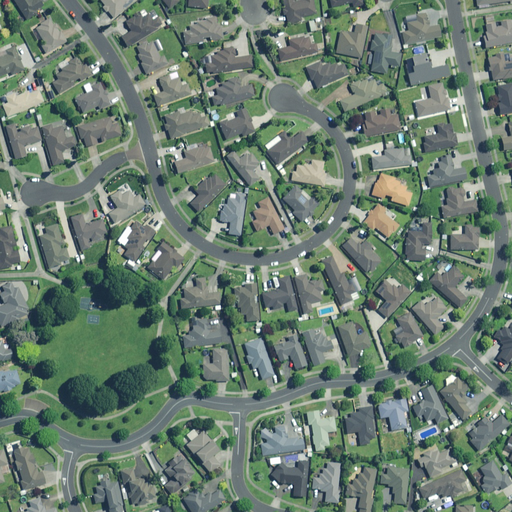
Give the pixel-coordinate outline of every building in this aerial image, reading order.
[(40,0),(14,0),(27,20),(38,13),(36,10),(44,5),(40,0)] [(100,0),(105,5),(102,7),(106,12),(108,11),(113,18),(135,0),(100,0)] [(162,0),(170,9),(180,2),(178,0),(162,0)] [(189,0),(189,6),(208,8),(208,0),(189,0)] [(317,14),(313,0),(303,0),(294,2),(293,0),(282,0),(284,9),(281,9),(283,15),(286,14),(288,24),(302,21),(301,17),(317,14)] [(144,10),(140,12),(139,11),(133,15),(134,17),(125,22),(131,32),(122,37),(128,48),(158,29),(157,28),(163,25),(154,11),(147,16),(144,10)] [(429,26),(427,13),(416,15),(417,21),(407,23),(408,31),(402,32),(404,44),(417,42),(417,45),(426,44),(425,40),(441,37),(439,25),(429,26)] [(218,27),(216,17),(205,19),(206,21),(196,23),(196,25),(190,26),(190,31),(183,32),(186,45),(202,42),(202,38),(210,37),(211,41),(223,39),(221,27),(218,27)] [(331,17),(325,18),(326,26),(333,25),(331,17)] [(40,24),(41,26),(36,29),(45,44),(41,46),(45,54),(48,52),(67,41),(54,19),(49,22),(48,19),(40,24)] [(317,30),(315,20),(309,22),(311,32),(317,30)] [(511,27),(511,20),(501,22),(502,26),(496,27),(495,23),(486,25),(488,36),(484,37),(486,48),(511,42),(511,27)] [(368,27),(356,24),(354,33),(341,31),(336,53),(362,58),(368,27)] [(392,46),(390,46),(392,35),(382,34),(382,35),(374,34),(373,41),(372,41),(370,50),(374,51),(371,71),(387,74),(388,65),(399,67),(401,54),(391,52),(392,46)] [(304,38),(304,37),(289,40),(290,47),(278,49),(280,61),(318,53),(316,44),(311,45),(309,37),(304,38)] [(154,41),(153,42),(147,45),(146,43),(137,47),(140,54),(137,55),(141,63),(141,64),(146,75),(168,64),(164,56),(160,58),(158,52),(159,51),(154,41)] [(0,82),(13,78),(12,75),(24,70),(15,46),(4,51),(4,48),(0,49),(0,82)] [(222,49),(223,51),(216,52),(217,55),(210,56),(211,63),(205,64),(207,73),(213,72),(213,74),(253,67),(251,55),(234,58),(234,55),(236,55),(234,47),(222,49)] [(430,69),(426,54),(412,58),(415,66),(413,67),(415,73),(408,75),(411,85),(450,75),(447,65),(430,69)] [(488,57),(490,65),(488,65),(489,72),(491,72),(492,80),(511,77),(511,61),(505,62),(504,54),(488,57)] [(82,66),(77,57),(68,63),(69,65),(61,69),(62,72),(56,75),(58,79),(52,83),(59,95),(74,86),(72,82),(79,78),(81,81),(92,75),(86,64),(82,66)] [(322,66),(320,62),(306,67),(312,81),(313,80),(317,89),(350,76),(345,64),(338,67),(336,61),(322,66)] [(171,81),(169,75),(159,79),(163,92),(153,95),(157,107),(191,95),(188,84),(182,86),(179,78),(171,81)] [(240,85),(241,84),(239,77),(222,82),(223,87),(216,89),(218,95),(212,97),(215,107),(255,96),(252,85),(242,87),(240,88),(240,85)] [(377,86),(375,80),(368,83),(366,78),(349,85),(354,95),(340,101),(344,112),(376,99),(375,97),(387,92),(384,84),(377,86)] [(110,105),(100,83),(91,88),(92,91),(75,99),(82,113),(98,106),(99,109),(110,105)] [(444,90),(442,83),(428,86),(431,99),(415,102),(418,117),(450,110),(446,90),(444,90)] [(511,83),(497,87),(499,102),(498,103),(500,115),(511,113),(511,83)] [(43,101),(39,90),(30,94),(29,91),(18,96),(17,92),(5,97),(8,103),(2,105),(7,117),(43,101)] [(255,131),(246,109),(236,112),(238,117),(228,121),(227,120),(219,123),(226,140),(242,134),(243,136),(255,131)] [(391,116),(390,109),(380,111),(381,115),(376,116),(375,112),(364,114),(366,124),(362,125),(364,136),(401,131),(398,115),(391,116)] [(193,116),(192,111),(180,115),(179,112),(164,116),(166,123),(164,124),(166,129),(167,129),(170,138),(210,126),(205,113),(193,116)] [(112,125),(110,118),(77,126),(80,138),(83,137),(85,146),(97,144),(96,139),(100,138),(101,141),(121,136),(118,124),(112,125)] [(511,122),(508,123),(511,137),(501,138),(504,150),(511,148),(511,122)] [(453,134),(451,123),(436,126),(438,134),(424,137),(425,143),(423,143),(425,152),(458,145),(455,134),(453,134)] [(17,133),(14,124),(6,126),(15,159),(26,156),(24,147),(42,141),(38,128),(31,130),(30,126),(20,129),(21,132),(17,133)] [(52,129),(51,125),(42,128),(53,166),(64,162),(61,151),(76,147),(73,137),(66,139),(62,126),(52,129)] [(309,141),(302,132),(291,140),(285,132),(278,137),(281,141),(267,151),(278,165),(309,141)] [(215,162),(210,144),(184,152),(186,159),(174,162),(177,173),(215,162)] [(406,156),(405,148),(384,150),(385,156),(372,158),(373,170),(412,165),(411,156),(406,156)] [(253,171),(257,168),(256,166),(259,163),(249,150),(239,158),(233,151),(226,156),(250,186),(259,179),(253,171)] [(453,162),(452,162),(450,156),(441,157),(442,162),(438,162),(439,169),(433,170),(434,175),(427,176),(429,187),(466,179),(464,168),(453,170),(453,167),(454,167),(453,162)] [(296,172),(293,171),(291,181),(324,185),(326,174),(324,173),(324,170),(323,170),(324,161),(303,159),(302,166),(297,165),(296,172)] [(377,180),(376,184),(374,184),(371,196),(384,200),(385,196),(392,198),(391,201),(409,206),(412,194),(406,192),(407,186),(401,185),(402,182),(395,180),(396,177),(380,173),(378,180),(377,180)] [(215,174),(210,179),(206,175),(196,186),(198,188),(195,190),(199,195),(190,204),(199,212),(226,185),(215,174)] [(311,199),(296,185),(283,199),(295,210),(292,213),(302,222),(309,215),(310,216),(322,204),(314,196),(311,199)] [(446,189),(447,191),(448,199),(446,199),(447,206),(441,206),(443,218),(478,212),(476,200),(464,202),(463,197),(465,196),(464,188),(457,189),(457,187),(446,189)] [(122,195),(119,190),(110,197),(117,208),(109,214),(115,224),(145,204),(139,195),(134,198),(129,191),(122,195)] [(246,195),(236,193),(235,199),(228,198),(227,205),(223,205),(221,221),(230,222),(228,234),(240,236),(246,195)] [(284,229),(269,198),(258,203),(260,208),(253,212),(257,220),(252,222),(256,231),(269,225),(273,235),(284,229)] [(386,210),(378,204),(363,223),(372,230),(374,227),(389,238),(399,225),(383,213),(386,210)] [(81,251),(90,248),(88,239),(91,238),(92,241),(101,238),(100,235),(107,233),(102,219),(85,224),(82,214),(71,218),(81,251)] [(127,237),(126,236),(125,238),(128,241),(124,247),(128,249),(124,255),(135,263),(145,248),(142,245),(146,239),(149,241),(155,231),(146,225),(144,228),(136,222),(130,230),(131,231),(127,237)] [(408,263),(408,260),(425,261),(426,245),(432,246),(433,223),(422,223),(422,232),(408,231),(408,238),(406,238),(405,255),(407,255),(406,260),(405,260),(405,263),(408,263)] [(63,245),(57,224),(45,228),(47,234),(39,236),(49,269),(61,265),(60,262),(70,259),(66,248),(61,250),(60,246),(63,245)] [(16,247),(12,226),(0,228),(0,269),(11,267),(11,264),(20,262),(18,251),(13,252),(12,248),(16,247)] [(479,227),(465,226),(464,235),(451,235),(451,249),(478,250),(479,227)] [(358,246),(351,238),(342,246),(367,274),(381,261),(371,250),(372,248),(365,240),(358,246)] [(184,259),(163,242),(157,250),(158,251),(151,259),(153,261),(147,267),(163,280),(173,267),(175,269),(184,259)] [(341,306),(359,298),(357,292),(359,291),(353,277),(347,280),(344,273),(340,274),(332,257),(321,262),(341,306)] [(466,277),(454,266),(449,273),(447,271),(442,277),(437,272),(429,281),(461,309),(469,301),(455,289),(466,277)] [(314,318),(313,312),(311,304),(322,301),(320,292),(325,291),(322,279),(309,283),(307,275),(295,278),(304,314),(301,315),(302,318),(298,319),(299,322),(314,318)] [(297,310),(289,277),(277,280),(280,289),(262,293),(266,308),(272,307),(273,310),(283,307),(282,304),(286,303),(288,312),(297,310)] [(181,309),(214,305),(215,311),(221,310),(220,304),(221,304),(220,292),(208,294),(206,278),(195,279),(196,287),(184,289),(185,299),(180,299),(181,309)] [(393,285),(392,286),(385,281),(376,292),(386,301),(378,311),(387,318),(410,291),(402,284),(398,289),(393,285)] [(0,324),(1,327),(6,325),(7,327),(19,321),(18,319),(31,313),(18,287),(14,289),(11,282),(2,287),(4,291),(0,293),(0,295),(5,305),(0,306),(0,324)] [(257,295),(256,284),(244,285),(244,288),(235,289),(237,307),(240,307),(241,315),(246,315),(247,322),(260,321),(258,308),(255,308),(254,296),(257,295)] [(92,298),(81,298),(80,310),(91,311),(92,298)] [(448,310),(437,298),(431,303),(430,301),(425,306),(421,302),(412,309),(435,336),(444,328),(437,319),(448,310)] [(424,336),(410,312),(397,320),(403,332),(395,337),(398,343),(400,341),(404,347),(424,336)] [(211,332),(210,318),(197,320),(197,326),(192,326),(191,323),(183,324),(183,328),(181,328),(184,348),(227,343),(225,330),(211,332)] [(357,336),(352,322),(338,327),(348,357),(360,353),(360,351),(372,347),(367,333),(357,336)] [(499,343),(502,345),(499,349),(502,351),(497,359),(507,365),(511,356),(511,325),(509,330),(504,327),(501,332),(498,330),(494,337),(500,341),(499,343)] [(326,336),(323,338),(321,333),(315,335),(314,330),(303,333),(314,366),(325,362),(322,353),(334,349),(331,340),(328,341),(326,336)] [(291,361),(292,360),(295,369),(307,365),(297,335),(288,338),(289,341),(274,346),(279,362),(290,358),(291,361)] [(0,338),(0,363),(11,360),(12,364),(16,363),(14,359),(16,358),(13,348),(10,349),(6,337),(0,338)] [(274,376),(262,339),(245,344),(248,355),(246,356),(249,364),(251,363),(253,369),(258,367),(262,380),(274,376)] [(229,381),(228,349),(212,349),(213,364),(203,364),(203,380),(215,380),(215,381),(229,381)] [(0,391),(3,391),(3,392),(11,390),(11,388),(15,387),(14,386),(20,384),(16,370),(10,372),(9,369),(0,372),(0,391)] [(461,419),(471,412),(465,405),(467,403),(463,398),(467,395),(465,392),(470,388),(460,376),(439,392),(461,419)] [(448,419),(432,385),(421,390),(425,400),(413,406),(418,417),(423,415),(429,426),(436,422),(437,424),(448,419)] [(392,431),(406,428),(407,433),(412,432),(411,426),(407,427),(404,412),(408,411),(406,398),(378,405),(381,418),(389,417),(392,431)] [(375,438),(371,407),(358,409),(359,413),(350,414),(350,417),(345,418),(347,433),(358,432),(360,445),(370,444),(369,439),(375,438)] [(312,425),(314,436),(312,436),(314,445),(315,445),(316,451),(324,450),(324,446),(329,446),(327,432),(336,431),(334,417),(320,419),(319,411),(307,413),(309,425),(312,425)] [(479,452),(501,432),(503,435),(507,432),(504,429),(509,424),(501,416),(492,424),(486,417),(477,425),(478,426),(469,435),(472,438),(470,441),(479,452)] [(453,425),(443,430),(444,433),(455,428),(453,425)] [(311,449),(305,450),(304,437),(287,439),(285,426),(275,427),(276,433),(270,433),(271,438),(266,439),(267,443),(261,444),(262,455),(303,450),(304,453),(307,453),(307,457),(312,457),(311,449)] [(198,436),(193,430),(186,435),(191,441),(187,445),(196,457),(197,456),(210,474),(220,466),(213,456),(219,450),(204,431),(198,436)] [(34,465),(36,464),(32,449),(30,450),(29,448),(25,449),(25,447),(14,450),(15,454),(14,454),(16,461),(14,461),(17,472),(19,471),(22,481),(20,482),(22,491),(25,490),(47,483),(43,471),(39,472),(37,467),(35,468),(34,465)] [(173,455),(175,458),(168,463),(170,466),(165,470),(172,480),(165,486),(172,495),(191,480),(189,478),(196,473),(186,461),(188,459),(180,449),(173,455)] [(440,469),(451,464),(453,468),(458,466),(456,462),(457,462),(451,449),(439,454),(438,451),(432,453),(431,452),(425,455),(425,456),(418,460),(421,467),(425,466),(430,478),(442,472),(440,469)] [(0,483),(5,482),(0,467),(0,466),(8,464),(3,450),(0,450),(0,483)] [(271,475),(281,484),(294,485),(293,496),(305,497),(309,462),(298,461),(297,469),(286,468),(281,463),(271,475)] [(486,494),(491,491),(492,492),(500,488),(501,490),(511,484),(506,474),(503,476),(494,461),(480,469),(485,476),(482,478),(485,484),(481,486),(486,494)] [(312,489),(320,490),(320,492),(326,492),(325,502),(338,503),(339,490),(338,490),(341,464),(327,463),(327,470),(323,470),(323,474),(320,474),(319,479),(313,478),(312,489)] [(377,470),(365,467),(363,474),(359,473),(357,479),(354,479),(353,485),(348,484),(345,495),(360,498),(357,511),(371,511),(374,499),(371,498),(377,470)] [(380,484),(388,484),(387,487),(393,487),(392,493),(395,493),(394,503),(406,505),(409,469),(388,467),(387,475),(381,474),(380,484)] [(135,481),(132,468),(121,470),(124,485),(126,484),(129,498),(131,498),(132,504),(137,503),(138,506),(148,504),(147,500),(156,498),(153,486),(150,487),(148,478),(135,481)] [(449,496),(450,497),(451,499),(457,496),(457,494),(463,491),(460,484),(467,482),(461,469),(452,472),(452,474),(419,488),(423,499),(428,497),(429,499),(437,495),(437,497),(442,495),(443,498),(449,496)] [(110,484),(109,481),(100,482),(101,486),(96,487),(97,494),(94,495),(95,503),(107,501),(109,511),(123,511),(121,501),(118,482),(110,484)] [(191,511),(212,511),(216,509),(215,507),(226,499),(220,490),(212,495),(210,493),(204,497),(201,492),(196,495),(194,491),(182,499),(191,511)] [(45,511),(40,498),(29,501),(32,510),(25,511),(57,511),(56,508),(45,511)]
